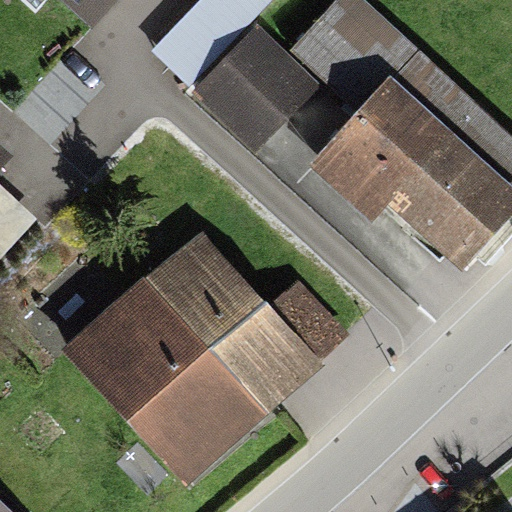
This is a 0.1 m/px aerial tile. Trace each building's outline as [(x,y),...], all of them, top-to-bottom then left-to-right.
[(125,0),(49,0),(90,38),(125,0)] [(332,0),(285,48),(344,107),(312,140),(444,271),(511,203),(502,194),(511,184),(511,159),(351,0),(332,0)] [(180,98),(236,156),(306,90),(250,32),(180,98)] [(0,179),(21,158),(0,137),(0,279),(50,228),(0,180),(0,179)] [(61,359),(177,486),(337,338),(288,284),(259,311),(193,238),(61,359)]
